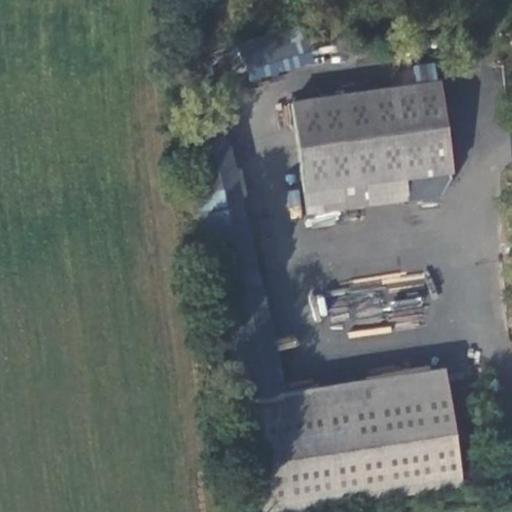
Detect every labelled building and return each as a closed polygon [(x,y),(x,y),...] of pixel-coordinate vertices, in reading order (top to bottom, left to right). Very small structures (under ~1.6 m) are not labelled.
[(232,77),(305,69),(301,32),(228,40),(232,77)] [(434,62),(413,65),(415,81),(437,77),(434,62)] [(475,189),(460,101),(456,101),(453,81),(431,85),(435,105),(312,126),(331,236),(388,227),(384,205),(475,189)] [(260,316),(233,144),(203,148),(230,321),(260,316)] [(318,316),(339,317),(340,293),(319,292),(318,316)] [(418,323),(422,297),(393,293),(389,318),(418,323)] [(449,370),(259,392),(267,465),(294,462),(299,505),(462,486),(449,370)]
